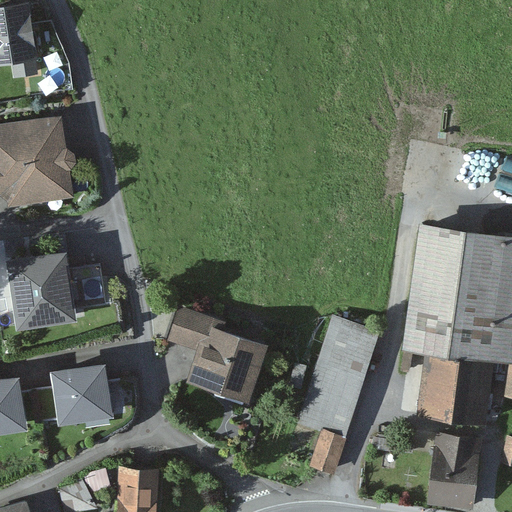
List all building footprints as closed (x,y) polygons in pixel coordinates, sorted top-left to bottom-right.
[(0,21),(0,91),(38,88),(32,18),(0,21)] [(0,119),(0,208),(74,201),(64,113),(0,119)] [(511,148),(502,175),(511,178),(511,148)] [(403,348),(426,351),(494,361),(510,363),(511,363),(511,238),(420,225),(403,348)] [(5,252),(11,318),(74,313),(68,246),(5,252)] [(165,338),(198,350),(205,330),(210,316),(176,304),(165,338)] [(330,314),(298,421),(345,436),(378,328),(330,314)] [(188,381),(250,402),(267,351),(205,330),(198,350),(188,381)] [(486,418),(494,361),(426,351),(417,408),(438,411),(486,418)] [(53,360),(58,416),(110,410),(105,355),(53,360)] [(0,426),(25,424),(19,370),(0,371),(0,426)] [(427,490),(475,497),(486,418),(438,411),(427,490)] [(311,468),(334,475),(345,440),(321,433),(311,468)] [(116,511),(154,511),(157,466),(119,464),(116,511)]
